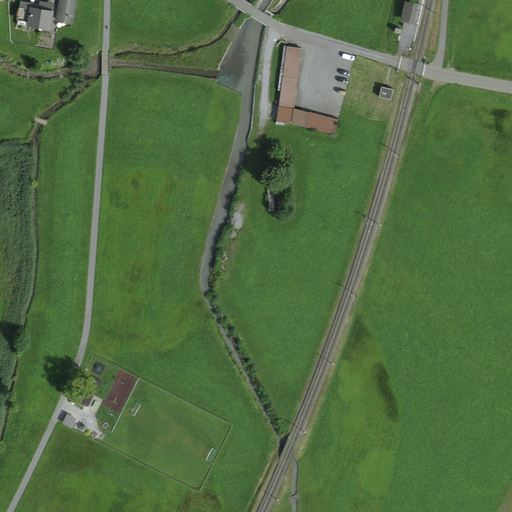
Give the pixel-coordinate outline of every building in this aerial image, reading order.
[(60,0),(57,19),(72,22),(75,0),(60,0)] [(29,20),(28,23),(49,27),(53,9),(49,8),(50,3),(40,2),(39,5),(21,2),(18,18),(29,20)] [(402,19),(410,20),(413,4),(406,3),(402,19)] [(293,108),(301,48),(287,46),(277,121),(291,123),(293,108)] [(391,99),(393,89),(381,86),(379,97),(391,99)] [(291,123),(305,126),(309,112),(293,108),(291,123)] [(305,126),(334,134),(338,119),(309,112),(305,126)] [(91,408),(104,382),(86,373),(73,399),(91,408)] [(68,415),(64,422),(70,425),(74,418),(68,415)]
